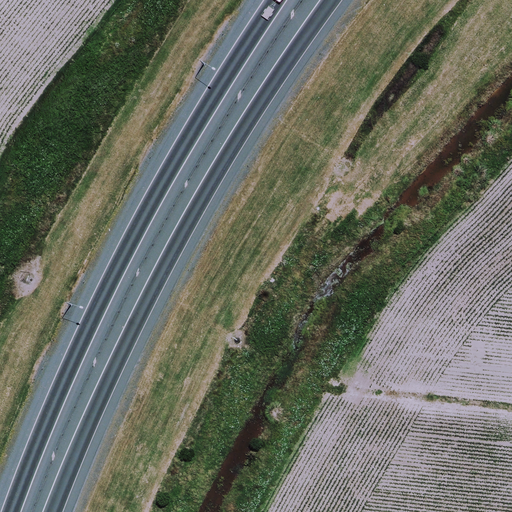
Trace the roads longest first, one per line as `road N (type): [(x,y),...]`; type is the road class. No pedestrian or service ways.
road 1 (primary): [(337,0),(236,149),(153,302),(58,511)]
road 2 (primary): [(12,511),(154,173),(270,0)]
